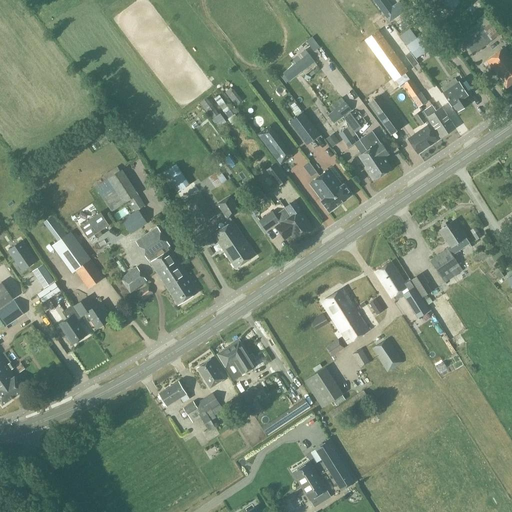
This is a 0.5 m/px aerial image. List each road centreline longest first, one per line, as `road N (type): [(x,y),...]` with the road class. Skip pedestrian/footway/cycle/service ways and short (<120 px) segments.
road 1 (primary): [(27,428),(126,381),(511,124)]
road 2 (unclassified): [(511,110),(428,0)]
